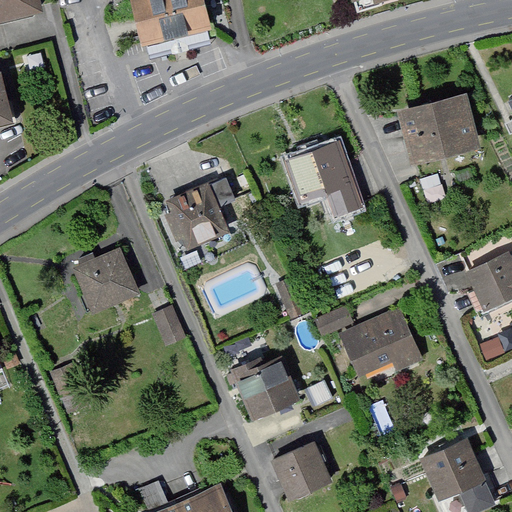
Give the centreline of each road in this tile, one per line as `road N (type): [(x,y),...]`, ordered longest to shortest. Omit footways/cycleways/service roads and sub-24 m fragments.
road 1 (residential): [(511,463),(336,56)]
road 2 (residential): [(270,511),(119,144)]
road 3 (residential): [(93,511),(0,294)]
road 4 (tertiary): [(336,56),(119,144)]
road 5 (unknown): [(88,498),(232,419)]
road 6 (tertiary): [(480,15),(336,56)]
road 7 (tertiary): [(119,144),(0,215)]
